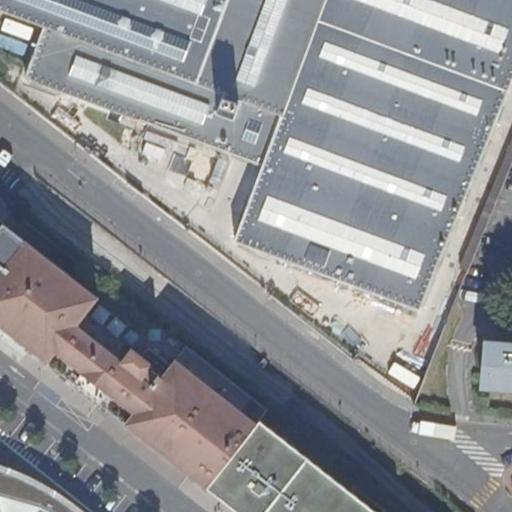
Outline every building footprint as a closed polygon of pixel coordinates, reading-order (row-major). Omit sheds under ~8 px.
[(511,0),(0,0),(0,8),(46,25),(26,77),(262,165),(238,239),(421,307),(427,293),(511,78),(511,0)] [(6,20),(0,38),(0,50),(28,60),(38,31),(6,20)] [(7,227),(3,223),(0,226),(0,326),(77,387),(81,383),(96,395),(93,399),(205,488),(259,420),(266,410),(185,346),(171,365),(148,347),(141,356),(131,348),(121,360),(76,325),(97,298),(7,227)] [(511,341),(486,339),(482,384),(511,386),(511,341)] [(81,383),(77,387),(86,394),(93,399),(96,395),(81,383)] [(375,511),(350,492),(259,420),(205,488),(235,511),(375,511)] [(0,511),(78,511),(72,507),(41,490),(11,473),(0,469),(0,511)]
